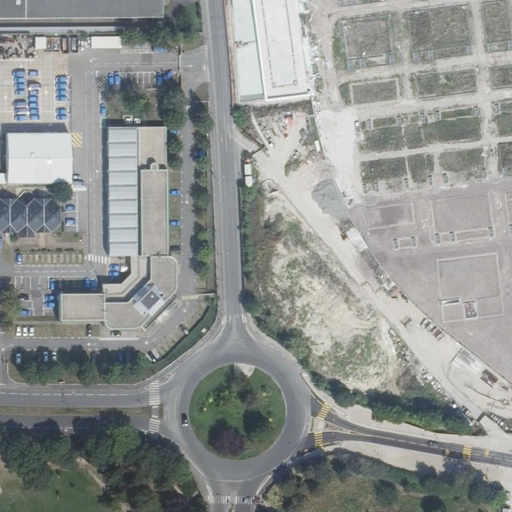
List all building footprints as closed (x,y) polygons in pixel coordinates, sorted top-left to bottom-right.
[(0,0),(0,18),(158,17),(158,0),(0,0)] [(511,382),(511,0),(324,0),(328,35),(300,39),(295,0),(293,0),(287,1),(286,0),(229,0),(239,103),(312,95),(322,150),(348,209),(383,268),(439,325),(511,382)] [(42,48),(42,37),(32,37),(32,48),(42,48)] [(118,48),(118,37),(88,37),(88,48),(118,48)] [(107,294),(100,294),(57,294),(57,322),(100,322),(100,325),(102,327),(104,329),(107,331),(131,330),(135,329),(139,326),(143,330),(158,314),(172,299),(169,295),(171,292),(173,288),(172,264),(171,260),(169,258),(164,256),(163,127),(105,127),(105,257),(127,257),(136,257),(136,265),(127,265),(127,275),(117,285),(107,285),(107,294)] [(4,173),(4,183),(4,184),(67,184),(67,133),(4,133),(4,173)] [(15,236),(31,235),(31,233),(48,232),(57,224),(56,207),(49,199),(32,199),(23,207),(15,199),(0,199),(0,232),(15,232),(15,236)] [(136,257),(127,257),(127,265),(136,265),(136,257)]
